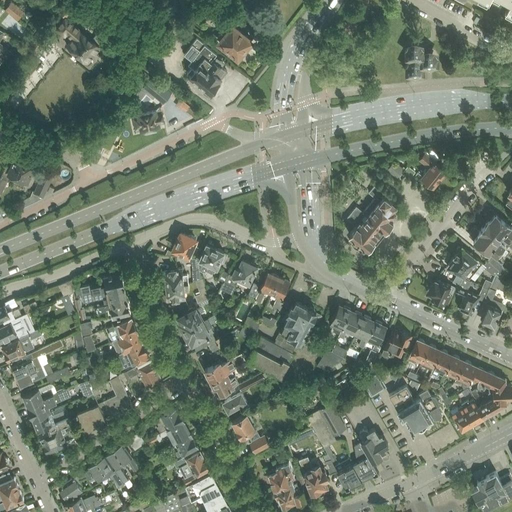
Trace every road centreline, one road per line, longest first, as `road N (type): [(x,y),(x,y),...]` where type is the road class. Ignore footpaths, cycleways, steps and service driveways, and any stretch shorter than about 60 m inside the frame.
road 1 (primary): [(0,273),(286,165)]
road 2 (primary): [(263,144),(0,247)]
road 3 (primary): [(511,101),(424,105),(305,130)]
road 4 (primary): [(307,159),(511,126)]
road 5 (residential): [(35,483),(187,378)]
road 6 (residential): [(381,298),(481,173)]
road 7 (residential): [(133,240),(207,218),(277,243)]
road 8 (residential): [(257,511),(187,378)]
road 9 (residential): [(187,378),(150,307),(133,240)]
road 10 (unclassified): [(0,295),(133,240)]
road 11 (tertiary): [(511,357),(381,298)]
road 12 (residential): [(214,121),(90,181)]
